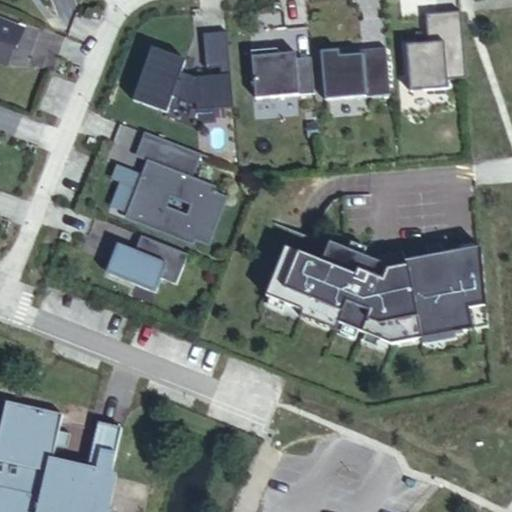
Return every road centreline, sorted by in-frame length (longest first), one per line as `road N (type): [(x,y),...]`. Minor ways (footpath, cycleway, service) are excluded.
road 1 (residential): [(122,0),(0,312)]
road 2 (unclassified): [(0,312),(266,412)]
